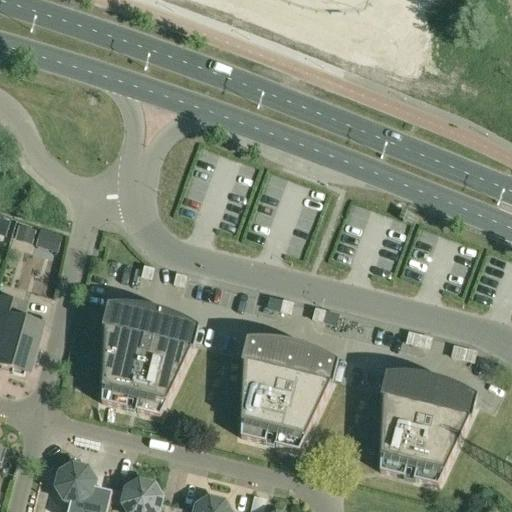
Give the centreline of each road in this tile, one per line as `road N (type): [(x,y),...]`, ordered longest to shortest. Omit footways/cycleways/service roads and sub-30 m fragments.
road 1 (primary): [(511,195),(141,48),(0,1)]
road 2 (unclassified): [(511,345),(195,262),(156,243),(129,192)]
road 3 (primary): [(208,114),(511,233)]
road 4 (residential): [(330,511),(317,489),(40,418)]
road 5 (residential): [(40,418),(95,199)]
road 6 (residential): [(0,103),(43,168),(68,190),(95,199)]
road 7 (primary): [(0,44),(120,82)]
